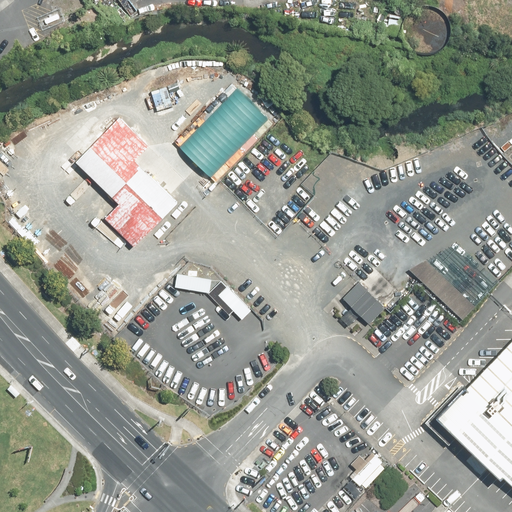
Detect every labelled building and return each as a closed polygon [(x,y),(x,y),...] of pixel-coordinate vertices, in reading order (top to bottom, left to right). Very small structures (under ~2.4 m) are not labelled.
[(121,112),(75,157),(119,202),(110,211),(138,240),(177,202),(139,164),(156,148),(121,112)] [(511,113),(487,126),(505,156),(511,148),(511,113)] [(428,258),(410,267),(462,317),(476,306),(428,258)] [(251,311),(222,280),(209,291),(239,323),(251,311)] [(358,283),(345,297),(371,321),(384,307),(358,283)] [(457,428),(511,478),(511,342),(444,415),(457,428)]
